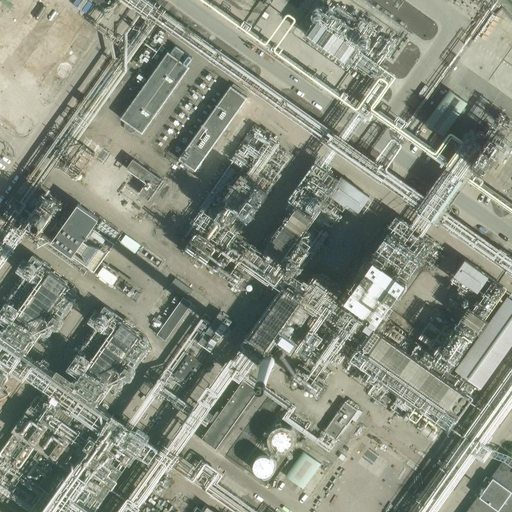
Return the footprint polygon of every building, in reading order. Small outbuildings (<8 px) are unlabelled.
[(121,5),(113,0),(93,0),(114,15),(121,5)] [(190,67),(168,51),(120,117),(143,133),(190,67)] [(248,98),(231,86),(179,159),(196,172),(248,98)] [(450,89),(425,123),(445,136),(468,102),(450,89)] [(165,179),(134,158),(127,168),(147,182),(140,193),(151,201),(165,179)] [(371,194),(346,177),(332,197),(357,215),(371,194)] [(99,219),(79,204),(52,242),(95,272),(115,244),(93,227),(99,219)] [(259,251),(286,267),(310,226),(283,210),(259,251)] [(125,235),(118,246),(138,258),(145,246),(125,235)] [(347,275),(379,299),(408,259),(376,236),(347,275)] [(466,257),(455,273),(479,291),(491,274),(466,257)] [(98,274),(113,285),(120,276),(104,265),(98,274)] [(15,315),(33,328),(59,288),(41,276),(15,315)] [(199,294),(176,277),(169,287),(183,297),(158,333),(167,340),(199,294)] [(281,285),(247,335),(266,348),(300,299),(281,285)] [(511,343),(511,296),(508,294),(455,368),(482,386),(511,343)] [(232,320),(220,312),(197,342),(212,351),(232,320)] [(458,413),(470,396),(372,326),(360,342),(458,413)] [(83,378),(102,388),(128,344),(109,334),(83,378)] [(204,364),(188,353),(174,375),(188,385),(204,364)] [(259,390),(244,379),(202,439),(216,450),(259,390)] [(359,410),(345,401),(324,432),(337,441),(359,410)] [(293,441),(293,438),(293,435),(292,433),(290,430),(288,429),(285,428),(283,427),(280,428),(277,429),(275,430),(273,433),(272,435),(272,438),(272,441),(273,443),(275,445),(277,447),(280,448),(283,448),(285,448),(288,447),(290,445),(292,443),(293,441)] [(304,452),(286,477),(304,490),(322,464),(304,452)] [(274,466),(275,463),(274,460),(273,458),(271,456),(269,454),(266,453),(263,453),(261,454),(258,456),(257,458),(255,460),(255,463),(255,466),(257,469),(258,471),(261,472),(263,473),(266,473),(269,472),(271,471),(273,469),(274,466)] [(511,511),(511,455),(508,453),(465,511),(511,511)] [(146,494),(133,511),(170,511),(171,511),(146,494)]
